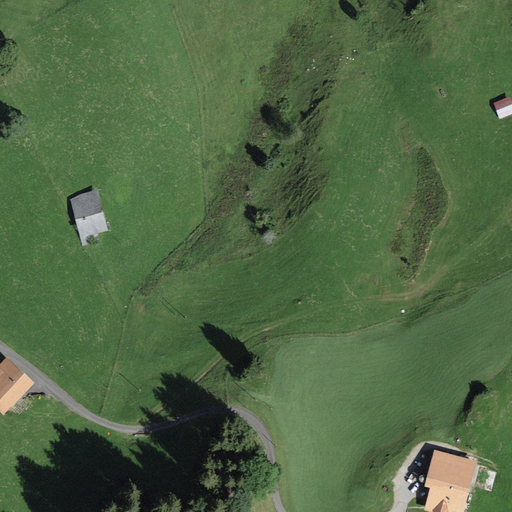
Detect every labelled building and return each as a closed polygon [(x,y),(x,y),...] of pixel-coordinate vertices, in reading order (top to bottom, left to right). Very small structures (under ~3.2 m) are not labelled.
[(501,116),(511,111),(511,109),(508,99),(496,104),(501,116)] [(104,230),(94,193),(78,197),(71,201),(82,244),(88,243),(86,235),(104,230)] [(0,410),(1,411),(29,383),(5,361),(0,366),(0,410)] [(438,511),(458,511),(472,463),(437,454),(428,485),(432,487),(427,506),(433,507),(432,510),(438,511)] [(426,481),(427,478),(426,475),(423,474),(420,475),(419,478),(420,481),(423,482),(426,481)]
